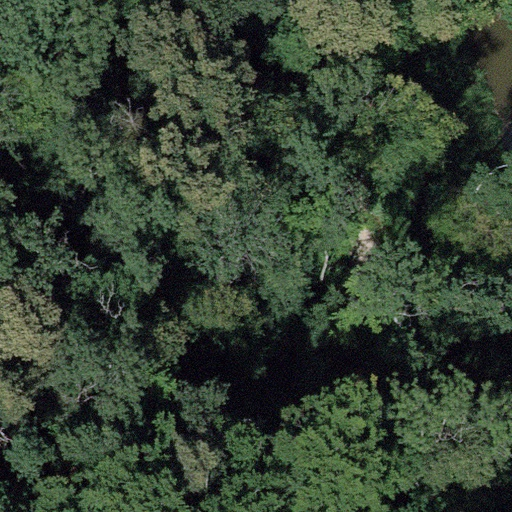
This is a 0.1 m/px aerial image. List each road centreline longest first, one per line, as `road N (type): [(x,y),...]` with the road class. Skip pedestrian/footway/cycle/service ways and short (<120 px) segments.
road 1 (track): [(511,312),(471,312),(350,282),(343,99),(307,0)]
road 2 (track): [(350,282),(339,511)]
